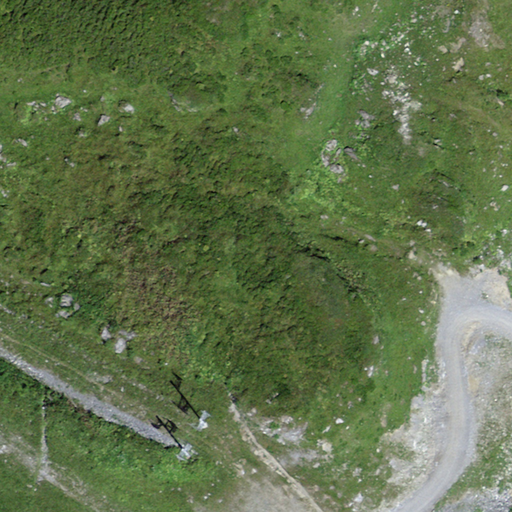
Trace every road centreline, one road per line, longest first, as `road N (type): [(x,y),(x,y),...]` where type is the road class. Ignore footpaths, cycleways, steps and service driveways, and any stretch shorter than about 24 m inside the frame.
road 1 (track): [(511,332),(481,325),(453,348),(461,449),(406,511)]
road 2 (track): [(0,430),(126,511)]
